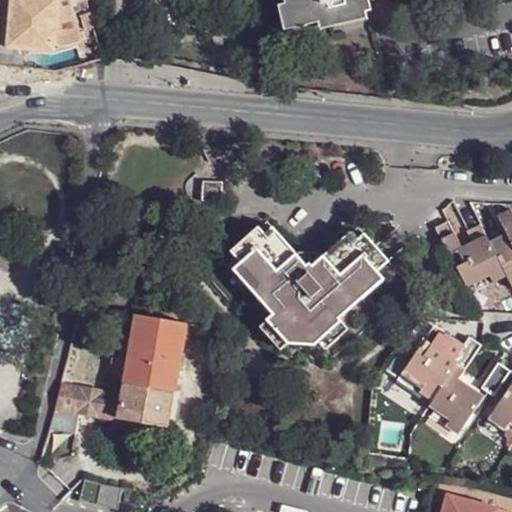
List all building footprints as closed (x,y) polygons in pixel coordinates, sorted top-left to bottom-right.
[(66,0),(14,0),(15,53),(49,53),(49,47),(60,49),(76,43),(66,0)] [(284,0),(285,4),(291,28),(318,22),(364,11),(370,9),(367,0),(284,0)] [(283,30),(291,28),(285,4),(278,5),(283,30)] [(366,18),(364,11),(318,22),(320,28),(366,18)] [(508,230),(491,239),(508,275),(511,281),(511,208),(500,214),(508,230)] [(451,221),(436,227),(449,255),(456,251),(460,260),(453,263),(466,288),(488,276),(491,283),(508,275),(491,239),(488,236),(485,229),(471,236),(474,243),(464,248),(451,221)] [(259,228),(230,251),(260,288),(254,294),(271,315),(264,321),(284,344),(301,330),(314,345),(318,341),(323,347),(367,310),(361,304),(398,273),(364,232),(358,237),(354,232),(313,267),(310,263),(307,265),(272,223),(262,231),(259,228)] [(124,383),(174,393),(186,323),(138,314),(124,383)] [(422,340),(400,374),(421,387),(418,391),(435,403),(447,384),(459,366),(470,371),(485,350),(484,350),(465,338),(451,359),(422,340)] [(511,370),(499,362),(481,388),(495,398),(511,373),(511,370)] [(451,387),(447,384),(435,403),(431,408),(451,420),(446,427),(459,435),(485,395),(457,377),(451,387)] [(511,381),(486,420),(505,433),(509,426),(511,428),(511,381)] [(174,393),(124,383),(121,395),(118,418),(168,427),(174,393)] [(59,385),(53,406),(118,418),(121,395),(59,385)] [(125,488),(85,479),(81,501),(120,510),(125,488)] [(452,511),(456,498),(449,494),(445,511),(448,511),(452,511)] [(452,511),(448,511),(445,511),(444,511),(500,511),(501,509),(456,498),(452,511)]
